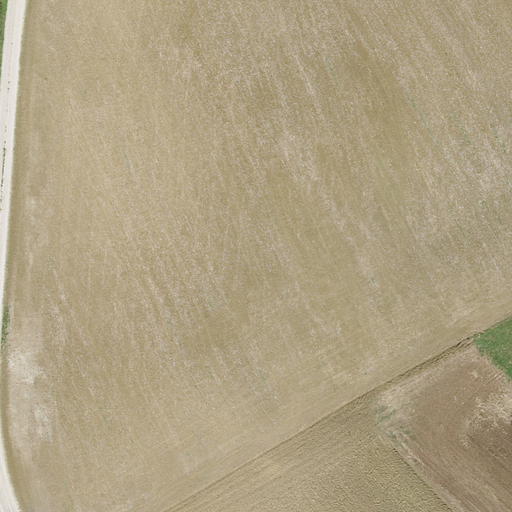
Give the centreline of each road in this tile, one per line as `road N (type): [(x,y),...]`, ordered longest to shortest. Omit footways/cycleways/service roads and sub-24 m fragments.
road 1 (track): [(165,511),(503,330)]
road 2 (track): [(0,201),(13,0)]
